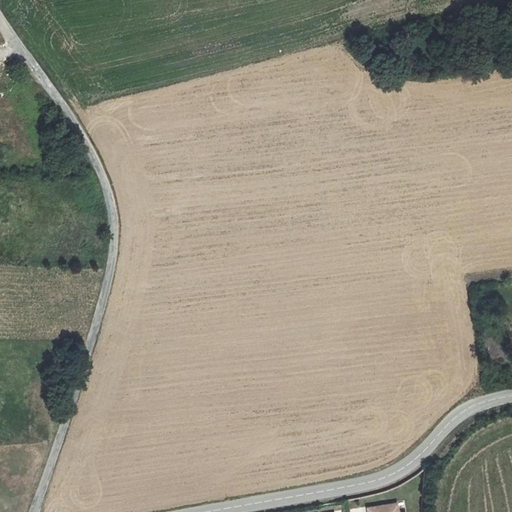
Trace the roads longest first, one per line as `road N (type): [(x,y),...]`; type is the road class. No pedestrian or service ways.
road 1 (unclassified): [(35,511),(104,294),(113,217),(80,132),(0,18)]
road 2 (unclassified): [(206,511),(390,475),(462,411),(511,395)]
